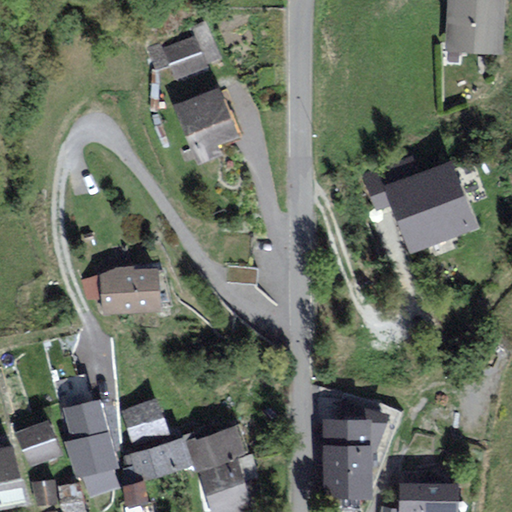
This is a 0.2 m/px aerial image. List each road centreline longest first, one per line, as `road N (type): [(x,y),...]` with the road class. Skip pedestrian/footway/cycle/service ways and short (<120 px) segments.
road 1 (tertiary): [(302,511),(303,0)]
road 2 (track): [(302,330),(252,316),(213,276),(141,177),(121,135),(94,127),(76,140),(81,190)]
road 3 (track): [(302,196),(330,206),(362,306),(380,320),(399,319),(409,307),(406,296)]
road 4 (track): [(95,336),(59,242),(59,186),(73,151)]
